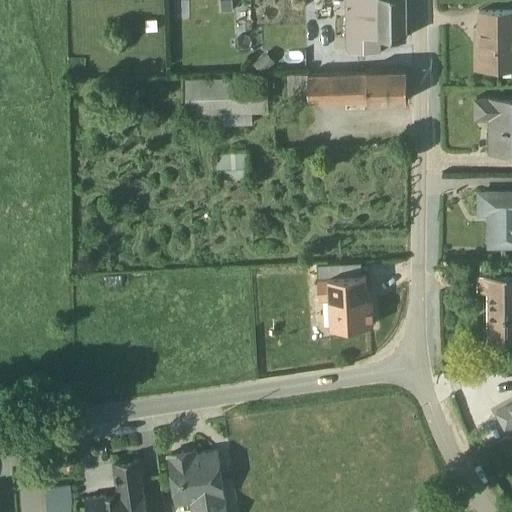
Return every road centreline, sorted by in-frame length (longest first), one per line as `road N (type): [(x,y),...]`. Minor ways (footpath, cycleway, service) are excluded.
road 1 (residential): [(416,370),(0,428)]
road 2 (residential): [(416,0),(416,370)]
road 3 (residential): [(416,370),(443,442),(487,511)]
